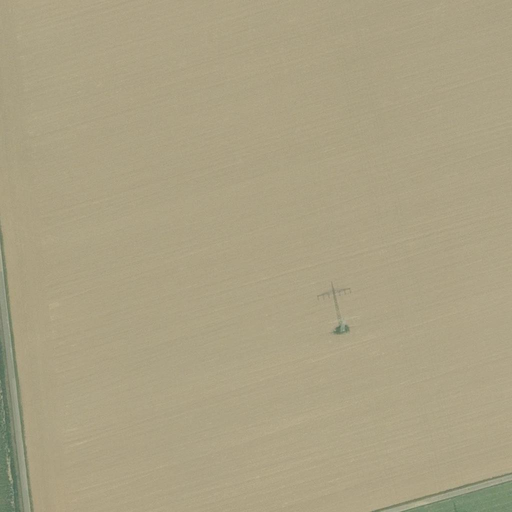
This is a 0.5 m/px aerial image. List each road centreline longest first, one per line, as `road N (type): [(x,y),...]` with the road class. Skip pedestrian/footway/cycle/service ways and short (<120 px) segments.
road 1 (track): [(0,262),(28,511)]
road 2 (track): [(388,511),(511,477)]
